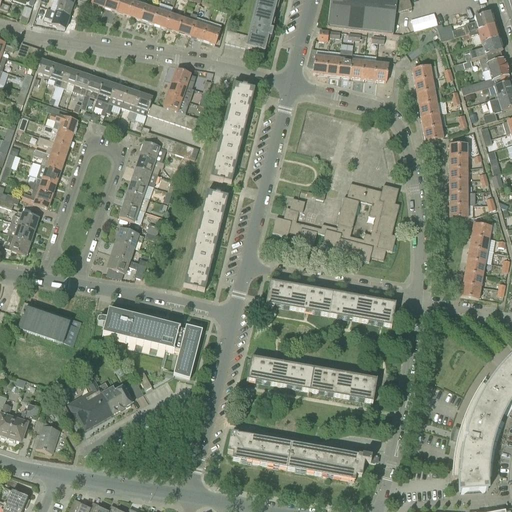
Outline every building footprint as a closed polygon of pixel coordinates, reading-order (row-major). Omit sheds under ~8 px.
[(0,0),(0,11),(8,14),(10,8),(1,5),(2,1),(0,0)] [(93,0),(92,6),(104,10),(107,0),(93,0)] [(107,0),(104,10),(116,14),(121,0),(120,0),(107,0)] [(121,0),(116,14),(128,18),(133,4),(121,0)] [(258,1),(255,12),(273,17),(276,6),(277,2),(280,2),(280,0),(256,0),(257,0),(258,1)] [(412,10),(408,0),(330,0),(327,29),(392,37),(395,15),(412,10)] [(56,14),(56,15),(69,19),(73,7),(60,2),(56,14)] [(128,18),(140,22),(145,8),(133,4),(128,18)] [(157,13),(152,26),(165,31),(170,17),(171,17),(173,10),(161,6),(159,10),(159,9),(157,13)] [(229,13),(214,7),(213,10),(228,16),(229,13)] [(21,18),(19,23),(20,24),(27,26),(28,21),(32,11),(25,8),(21,18)] [(157,13),(146,8),(145,8),(140,22),(152,26),(157,13)] [(65,31),(67,26),(69,19),(56,15),(56,14),(50,12),(47,11),(43,24),(51,27),(65,31)] [(248,38),(245,50),(246,50),(258,53),(258,54),(259,55),(260,53),(264,54),(268,39),(270,39),(271,38),(271,35),(272,33),(269,32),(273,17),(255,12),(253,19),(252,19),(251,24),(248,38)] [(183,21),(182,21),(178,35),(190,39),(194,25),(196,21),(197,18),(191,16),(190,18),(188,23),(183,21)] [(443,30),(442,30),(446,43),(463,38),(467,36),(494,28),(490,16),(468,22),(470,28),(464,30),(452,33),(451,27),(443,30)] [(165,31),(178,35),(182,21),(171,17),(170,17),(165,31)] [(206,29),(194,25),(190,39),(202,43),(206,29)] [(442,27),(436,28),(441,44),(446,43),(442,30),(443,30),(442,27)] [(467,36),(469,40),(469,41),(479,38),(481,47),(498,42),(494,28),(467,36)] [(202,43),(212,47),(215,48),(219,33),(207,29),(206,29),(202,43)] [(229,46),(233,34),(227,33),(224,45),(229,46)] [(328,34),(321,33),(320,33),(319,44),(327,45),(327,40),(328,34)] [(235,48),(238,35),(233,34),(229,46),(235,48)] [(243,37),(238,35),(235,48),(240,49),(243,37)] [(246,50),(245,50),(248,38),(243,37),(240,49),(246,50)] [(386,40),(385,49),(395,50),(396,41),(386,40)] [(470,63),(479,61),(502,54),(498,42),(481,47),(483,52),(464,57),(467,65),(470,64),(470,63)] [(13,55),(14,50),(0,45),(0,58),(0,59),(2,52),(13,55)] [(21,46),(18,57),(23,59),(26,48),(21,46)] [(31,50),(26,48),(23,59),(28,60),(31,50)] [(36,51),(31,50),(28,60),(33,62),(36,51)] [(38,64),(41,53),(36,51),(33,62),(38,64)] [(311,51),(307,69),(313,71),(313,76),(325,78),(327,60),(315,58),(317,53),(311,51)] [(479,61),(483,75),(485,83),(491,81),(492,83),(509,78),(502,54),(479,61)] [(349,81),(352,57),(340,55),(339,61),(337,79),(349,81)] [(352,57),(349,81),(361,82),(363,64),(364,58),(352,57)] [(327,60),(325,78),(337,79),(339,61),(327,60)] [(54,67),(42,62),(41,62),(37,75),(50,79),(54,67)] [(363,64),(361,82),(373,83),(375,65),(363,64)] [(467,65),(454,68),(456,74),(472,69),(470,64),(467,65)] [(375,65),(373,83),(386,85),(388,67),(375,65)] [(54,67),(50,79),(56,81),(53,88),(56,89),(52,100),(56,102),(66,71),(54,67)] [(436,69),(412,73),(414,85),(432,81),(437,80),(438,80),(437,80),(436,69)] [(56,102),(59,103),(64,91),(66,92),(73,94),(75,88),(74,88),(79,75),(66,71),(56,102)] [(190,78),(190,77),(176,72),(172,84),(186,89),(185,90),(191,92),(195,80),(190,78)] [(73,94),(85,98),(91,79),(79,75),(74,88),(75,88),(73,94)] [(485,83),(473,87),(475,94),(482,92),(488,90),(494,89),(510,83),(509,78),(492,83),(491,81),(485,83)] [(85,98),(81,108),(86,110),(89,100),(97,102),(98,96),(99,96),(103,83),(91,79),(85,98)] [(432,81),(414,85),(416,97),(434,93),(432,81)] [(115,87),(103,83),(99,96),(98,96),(97,102),(94,109),(102,112),(101,117),(105,119),(106,115),(115,87)] [(498,101),(511,96),(511,88),(510,83),(494,89),(498,101)] [(172,84),(167,97),(181,102),(189,105),(193,92),(191,92),(185,90),(186,89),(172,84)] [(202,95),(208,97),(211,85),(205,84),(202,95)] [(247,123),(249,113),(254,92),(247,90),(247,89),(242,88),(242,89),(233,86),(225,118),(247,123)] [(121,111),(128,92),(115,87),(106,115),(110,116),(113,108),(121,111)] [(128,92),(121,111),(129,113),(127,120),(127,122),(130,123),(131,121),(140,96),(128,92)] [(418,109),(442,104),(440,92),(439,92),(434,93),(416,97),(418,109)] [(27,96),(20,93),(16,105),(23,108),(27,96)] [(140,96),(131,121),(135,122),(137,116),(146,119),(146,118),(147,117),(150,106),(152,100),(140,96)] [(490,116),(483,118),(485,126),(497,123),(495,116),(501,114),(501,113),(511,110),(511,96),(498,101),(487,105),(490,116)] [(167,97),(163,110),(167,111),(173,113),(178,115),(184,117),(185,117),(189,105),(181,102),(167,97)] [(442,104),(418,109),(421,121),(438,117),(446,115),(444,104),(442,104)] [(150,106),(147,117),(152,119),(156,107),(155,107),(150,106)] [(156,107),(152,119),(158,121),(161,109),(156,107)] [(48,108),(46,114),(52,116),(50,122),(55,123),(53,130),(73,137),(77,125),(68,122),(59,119),(61,113),(48,108)] [(161,109),(158,121),(163,122),(167,111),(163,110),(161,109)] [(167,111),(163,122),(169,124),(173,113),(167,111)] [(173,113),(169,124),(175,126),(178,115),(173,113)] [(178,115),(175,126),(180,128),(184,117),(178,115)] [(184,117),(180,128),(186,130),(190,119),(185,117),(184,117)] [(441,129),(438,117),(421,121),(423,133),(441,129)] [(239,154),(241,144),(247,123),(225,118),(217,149),(239,154)] [(190,119),(186,130),(192,132),(196,121),(190,119)] [(339,119),(324,193),(334,195),(348,121),(339,119)] [(22,120),(20,127),(26,129),(29,122),(22,120)] [(197,134),(201,122),(196,121),(192,132),(197,134)] [(506,137),(510,136),(511,136),(511,135),(511,122),(502,126),(506,137)] [(356,153),(362,129),(354,127),(348,151),(356,153)] [(68,150),(73,137),(45,128),(43,134),(52,137),(50,143),(50,144),(68,150)] [(149,132),(143,129),(139,140),(145,142),(146,142),(148,134),(148,135),(149,132)] [(425,145),(443,141),(441,129),(423,133),(425,145)] [(488,133),(481,136),(484,145),(491,142),(488,133)] [(150,148),(154,136),(148,135),(148,134),(146,142),(145,142),(144,146),(150,148)] [(156,150),(160,138),(154,136),(150,148),(156,150)] [(165,140),(160,138),(156,150),(161,152),(165,140)] [(46,156),(64,162),(68,150),(50,144),(50,143),(39,139),(37,145),(48,149),(46,155),(46,156)] [(161,152),(166,153),(167,154),(171,142),(165,140),(161,152)] [(167,154),(172,155),(176,144),(171,142),(167,154)] [(449,147),(449,150),(449,160),(467,160),(467,147),(467,142),(460,142),(460,147),(449,147)] [(6,143),(1,155),(6,157),(10,145),(6,143)] [(176,144),(172,155),(178,157),(182,146),(176,144)] [(162,166),(162,165),(166,153),(161,152),(156,150),(150,148),(144,146),(140,158),(162,166)] [(178,157),(183,159),(187,148),(182,146),(178,157)] [(187,148),(183,159),(189,161),(193,150),(187,148)] [(12,149),(10,156),(15,158),(17,159),(20,152),(12,149)] [(231,186),(234,175),(239,154),(217,149),(210,181),(219,183),(223,184),(231,186)] [(193,150),(189,161),(195,163),(198,152),(193,150)] [(40,168),(60,175),(64,162),(46,156),(46,155),(35,152),(33,158),(43,161),(40,168)] [(9,158),(5,169),(11,171),(14,163),(15,159),(9,157),(9,158)] [(140,158),(135,171),(158,178),(160,171),(163,171),(164,166),(162,165),(162,166),(140,158)] [(449,160),(449,164),(449,172),(467,172),(467,160),(449,160)] [(33,166),(29,177),(37,180),(56,187),(60,175),(40,168),(33,166)] [(498,166),(491,168),(494,179),(499,177),(501,176),(498,166)] [(147,188),(154,190),(158,178),(135,171),(131,183),(147,188)] [(449,172),(449,176),(449,184),(467,184),(467,172),(449,172)] [(9,176),(3,175),(1,181),(7,183),(9,176)] [(502,189),(499,177),(494,179),(491,180),(495,191),(502,189)] [(33,193),(52,199),(56,187),(37,180),(36,184),(33,185),(29,184),(27,190),(33,192),(33,193)] [(489,187),(487,180),(480,182),(482,189),(489,187)] [(147,188),(131,183),(127,195),(143,201),(143,200),(147,188)] [(449,184),(449,188),(449,196),(467,196),(467,184),(449,184)] [(396,239),(392,238),(399,208),(395,207),(398,192),(393,190),(383,188),(381,194),(350,186),(346,201),(343,200),(336,227),(337,227),(337,231),(327,228),(324,237),(322,248),(337,252),(335,256),(369,265),(370,260),(383,263),(386,253),(392,254),(396,239)] [(30,199),(23,197),(22,203),(48,211),(52,199),(33,193),(30,199)] [(228,199),(220,197),(215,196),(206,194),(198,226),(220,231),(228,199)] [(123,208),(139,213),(144,214),(145,215),(149,202),(143,200),(143,201),(127,195),(123,208)] [(7,197),(5,203),(13,206),(17,207),(20,201),(7,196),(7,197)] [(449,196),(449,201),(449,208),(467,208),(467,196),(449,196)] [(0,208),(11,213),(13,206),(5,203),(0,200),(0,208)] [(276,220),(272,235),(287,239),(288,237),(299,239),(297,246),(313,250),(317,235),(324,237),(327,228),(322,227),(321,231),(296,225),(298,214),(302,215),(305,204),(298,203),(297,202),(292,201),(289,212),(288,212),(287,212),(287,213),(286,213),(286,214),(285,214),(285,215),(285,216),(285,217),(286,217),(286,218),(287,218),(287,219),(288,219),(289,219),(289,223),(276,220)] [(123,208),(119,220),(134,225),(135,225),(140,227),(144,214),(139,213),(123,208)] [(449,208),(449,221),(467,221),(467,208),(449,208)] [(13,218),(11,225),(34,233),(34,232),(36,232),(37,227),(36,226),(38,221),(17,214),(16,218),(13,218)] [(473,227),(471,239),(489,242),(491,230),(490,230),(491,225),(485,224),(484,229),(473,227)] [(34,233),(11,225),(7,237),(9,238),(15,240),(30,246),(30,244),(31,244),(33,239),(32,239),(34,233)] [(212,262),(215,252),(220,231),(198,226),(191,257),(212,262)] [(149,227),(147,235),(157,238),(159,231),(149,227)] [(143,240),(120,232),(116,245),(133,251),(139,253),(143,240)] [(157,238),(147,235),(145,240),(155,244),(157,238)] [(5,251),(10,252),(10,253),(25,258),(26,256),(27,257),(29,252),(28,251),(30,246),(15,240),(9,238),(5,251)] [(471,239),(469,251),(486,254),(489,242),(471,239)] [(116,245),(112,257),(129,263),(133,251),(116,245)] [(484,266),(486,254),(469,251),(467,263),(484,266)] [(107,270),(124,276),(127,269),(136,272),(134,279),(142,282),(146,269),(139,266),(129,263),(112,257),(107,270)] [(204,294),(207,283),(212,262),(191,257),(183,288),(192,290),(192,291),(196,292),(204,294)] [(467,263),(465,275),(482,278),(484,266),(467,263)] [(465,275),(463,287),(480,290),(482,278),(465,275)] [(265,308),(276,310),(297,314),(301,290),(269,284),(265,308)] [(460,299),(478,302),(480,290),(463,287),(460,299)] [(297,314),(308,316),(328,319),(332,295),(301,290),(297,314)] [(328,319),(351,323),(360,325),(364,301),(332,295),(328,319)] [(360,325),(383,329),(391,330),(395,307),(364,301),(360,325)] [(18,331),(18,332),(18,333),(27,336),(63,348),(64,344),(74,348),(82,325),(71,321),(24,304),(20,316),(22,316),(21,318),(22,318),(18,331)] [(197,348),(200,336),(198,335),(199,335),(188,332),(188,333),(186,332),(186,334),(180,332),(180,331),(108,313),(106,323),(99,321),(97,322),(96,325),(97,327),(104,329),(102,338),(127,344),(160,353),(180,357),(175,376),(176,376),(176,377),(187,379),(189,379),(195,355),(199,356),(201,349),(197,348)] [(511,358),(508,363),(504,366),(501,370),(497,374),(511,386),(511,358)] [(250,360),(246,384),(278,389),(282,366),(250,360)] [(309,395),(314,371),(282,366),(278,389),(309,395)] [(341,401),(345,377),(314,371),(309,395),(341,401)] [(90,395),(68,407),(73,415),(74,414),(78,420),(85,432),(108,419),(113,417),(103,398),(97,389),(88,372),(82,376),(80,377),(90,395)] [(453,442),(456,443),(455,449),(454,455),(453,461),(452,467),(452,473),(452,479),(452,478),(462,479),(461,484),(459,484),(459,485),(460,495),(461,495),(461,496),(485,494),(486,493),(485,479),(486,479),(487,465),(487,464),(489,451),(490,451),(490,450),(489,450),(491,443),(492,443),(491,442),(493,437),(496,429),(497,430),(497,429),(496,429),(502,416),(503,417),(503,416),(502,416),(509,404),(510,404),(511,400),(511,386),(497,374),(497,375),(489,384),(485,381),(485,380),(482,385),(478,390),(475,395),(472,400),(470,405),(467,411),(465,416),(463,421),(461,427),(459,433),(456,432),(453,442)] [(145,393),(151,389),(144,376),(137,379),(145,393)] [(372,406),(376,382),(345,377),(341,401),(372,406)] [(141,394),(135,383),(128,386),(134,397),(141,394)] [(110,394),(103,398),(113,417),(125,410),(127,410),(130,408),(131,407),(132,406),(126,396),(128,395),(125,390),(124,391),(123,389),(115,394),(113,390),(109,392),(110,394)] [(6,440),(7,440),(14,421),(8,419),(11,409),(4,407),(6,401),(0,398),(0,416),(0,417),(0,437),(0,438),(1,440),(5,441),(6,440)] [(19,423),(14,421),(7,440),(9,440),(9,442),(13,444),(14,442),(21,444),(28,421),(36,423),(41,411),(28,407),(25,414),(23,413),(19,423)] [(52,457),(59,434),(43,429),(45,426),(41,424),(45,413),(41,411),(36,423),(33,435),(40,437),(35,452),(52,457)] [(231,435),(227,455),(233,456),(232,462),(286,472),(291,446),(234,436),(231,435)] [(358,458),(354,457),(291,446),(286,472),(354,484),(355,477),(361,478),(364,464),(376,466),(377,458),(359,455),(358,458)] [(5,479),(1,489),(0,491),(0,504),(17,511),(22,511),(23,510),(26,511),(30,502),(27,501),(31,491),(5,479)]
